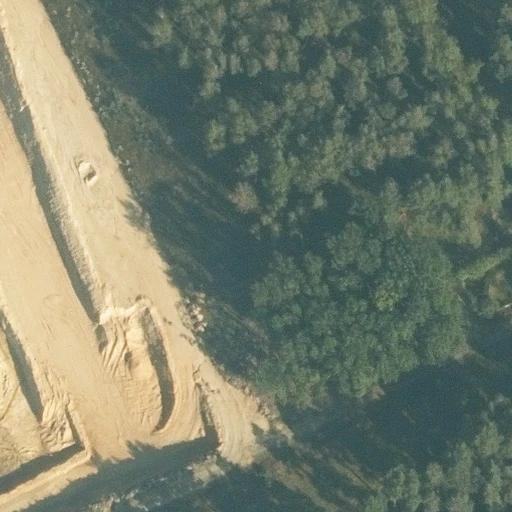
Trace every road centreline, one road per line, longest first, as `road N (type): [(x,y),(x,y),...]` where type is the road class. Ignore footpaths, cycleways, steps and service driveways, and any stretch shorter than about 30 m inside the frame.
road 1 (track): [(511,319),(100,511)]
road 2 (track): [(435,0),(511,149)]
